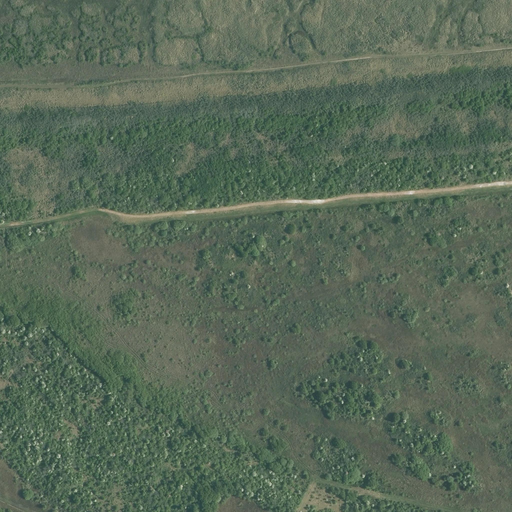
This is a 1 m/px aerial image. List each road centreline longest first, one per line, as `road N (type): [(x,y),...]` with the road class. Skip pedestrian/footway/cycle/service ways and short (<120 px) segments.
road 1 (track): [(0,225),(92,209),(133,216),(511,181)]
road 2 (track): [(511,47),(0,89)]
